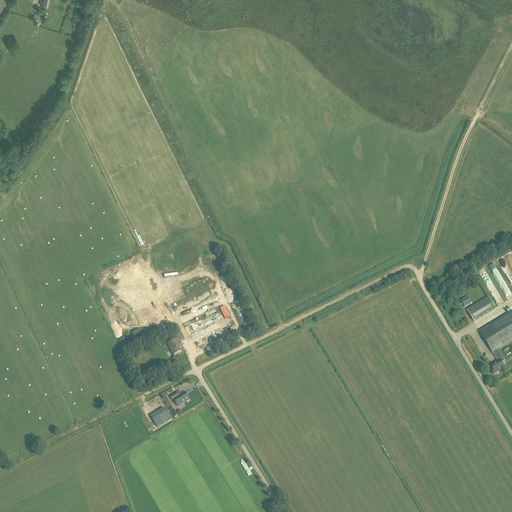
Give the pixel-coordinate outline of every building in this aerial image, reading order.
[(192,241),(175,243),(177,262),(188,261),(188,255),(191,254),(191,253),(193,253),(192,241)] [(210,266),(218,262),(213,250),(205,253),(210,266)] [(142,323),(162,316),(158,307),(152,309),(145,291),(146,290),(147,293),(150,292),(139,264),(122,271),(142,323)] [(219,269),(214,271),(221,290),(225,288),(219,269)] [(203,289),(177,299),(179,303),(173,305),(175,311),(199,302),(198,299),(201,297),(200,294),(204,292),(203,289)] [(231,292),(227,293),(229,301),(235,300),(234,296),(232,296),(231,292)] [(461,302),(464,308),(471,304),(467,297),(461,302)] [(196,335),(196,336),(224,323),(218,310),(184,325),(190,338),(196,335)] [(500,361),(501,363),(505,361),(498,350),(511,341),(511,311),(479,331),(493,354),(498,362),(500,361)] [(191,338),(195,349),(229,335),(225,324),(191,338)] [(168,344),(173,356),(173,355),(174,357),(178,355),(178,353),(181,352),(178,345),(179,345),(178,343),(180,342),(177,334),(174,335),(176,340),(168,344)] [(500,361),(498,362),(490,366),(494,373),(495,373),(495,374),(499,372),(498,371),(504,367),(501,363),(500,361)] [(177,407),(189,400),(185,393),(179,397),(177,393),(170,397),(172,401),(173,400),(177,407)] [(171,420),(165,409),(151,418),(157,428),(171,420)]
